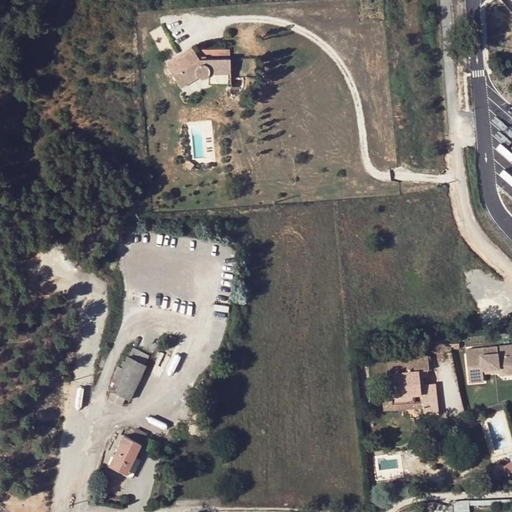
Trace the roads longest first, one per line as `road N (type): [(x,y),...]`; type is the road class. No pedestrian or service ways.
road 1 (residential): [(511,268),(478,234),(461,185),(447,0)]
road 2 (unclassified): [(66,511),(87,445),(85,319),(57,268)]
road 3 (unknown): [(436,500),(460,457),(443,357)]
